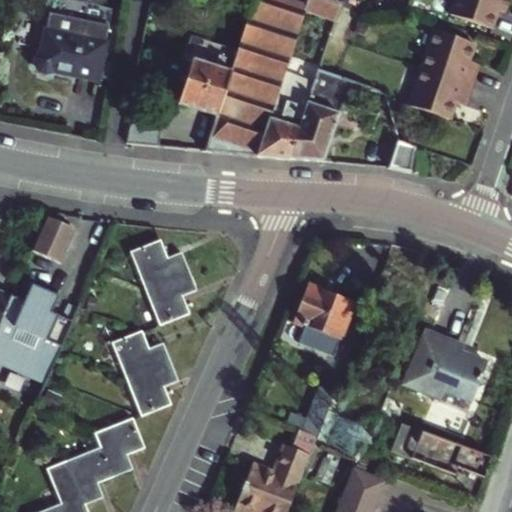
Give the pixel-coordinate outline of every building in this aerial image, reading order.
[(269,122),(277,98),(284,77),(305,13),(307,8),(307,6),(289,0),(254,0),(238,51),(231,73),(218,115),(206,153),(258,157),(269,122)] [(309,0),(307,6),(307,8),(305,13),(333,22),(338,6),(322,1),(318,0),(309,0)] [(455,0),(450,15),(492,30),(498,11),(505,13),(509,0),(455,0)] [(107,26),(82,21),(49,14),(41,53),(35,57),(32,65),(37,72),(45,73),(51,70),(96,80),(103,43),(107,26)] [(421,68),(473,86),(478,72),(467,69),(475,45),(433,31),(421,68)] [(192,62),(231,73),(238,51),(199,39),(193,38),(186,61),(192,62)] [(218,115),(231,73),(192,62),(179,103),(218,115)] [(291,160),(318,74),(320,66),(305,62),(299,83),(293,106),(285,104),(283,111),(279,125),(269,122),(258,157),(291,160)] [(473,86),(421,68),(408,106),(450,120),(458,96),(468,99),(473,86)] [(359,110),(366,88),(318,74),(291,160),(324,163),(342,105),(359,110)] [(279,110),(283,111),(285,104),(293,106),(299,83),(284,77),(277,98),(282,99),(279,110)] [(129,122),(124,144),(156,147),(159,125),(129,122)] [(418,149),(410,146),(399,142),(391,170),(412,173),(418,149)] [(45,219),(31,253),(60,266),(74,232),(45,219)] [(159,244),(132,255),(160,324),(188,313),(180,294),(194,288),(181,257),(167,262),(159,244)] [(348,301),(302,284),(284,331),(331,348),(348,301)] [(0,323),(12,296),(0,291),(0,323)] [(75,322),(12,296),(0,323),(0,358),(22,368),(25,360),(53,372),(75,322)] [(457,346),(422,332),(399,385),(433,399),(432,402),(458,413),(473,379),(476,380),(480,370),(477,369),(481,361),(455,351),(457,346)] [(162,386),(176,380),(163,346),(148,352),(141,334),(114,345),(142,416),(170,405),(162,386)] [(10,387),(32,394),(37,379),(14,372),(10,387)] [(315,386),(298,431),(314,437),(331,392),(315,386)] [(143,449),(133,422),(97,436),(103,450),(51,470),(64,503),(42,511),(86,511),(84,506),(104,498),(98,483),(133,469),(127,456),(143,449)] [(399,424),(388,452),(453,476),(456,468),(482,476),(489,457),(399,424)] [(286,447),(282,446),(272,473),(251,465),(233,511),(285,511),(298,479),(307,455),(313,440),(314,437),(298,431),(293,429),(286,447)] [(367,511),(378,480),(350,470),(335,511),(367,511)]
